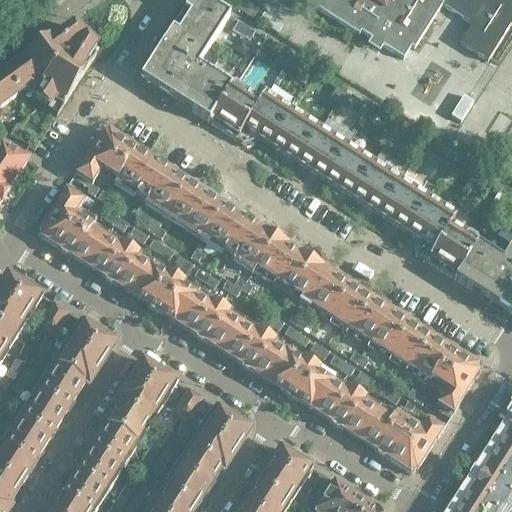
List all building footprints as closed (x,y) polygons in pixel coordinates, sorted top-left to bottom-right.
[(212,45),(228,20),(229,19),(200,0),(191,0),(183,13),(189,17),(184,25),(182,27),(212,45)] [(299,0),(358,37),(360,34),(370,41),(372,42),(370,45),(379,50),(381,47),(403,61),(410,49),(413,51),(441,7),(472,27),(459,46),(487,64),(511,24),(511,0),(488,0),(486,4),(480,0),(299,0)] [(197,68),(212,45),(182,27),(184,25),(178,21),(160,48),(161,48),(143,75),(139,81),(180,108),(203,72),(197,68)] [(244,51),(254,34),(237,24),(227,40),(244,51)] [(96,56),(93,54),(93,53),(95,50),(72,29),(69,32),(66,29),(42,46),(57,67),(80,81),(96,56)] [(46,79),(57,67),(42,46),(9,70),(25,92),(30,88),(36,95),(46,79)] [(282,68),(288,60),(281,56),(276,64),(282,68)] [(289,73),(294,64),(288,60),(282,68),(289,73)] [(58,115),(80,81),(57,67),(46,79),(36,95),(33,99),(58,115)] [(0,109),(25,92),(9,70),(0,76),(0,109)] [(208,125),(230,90),(203,72),(180,108),(208,125)] [(259,105),(234,88),(230,89),(230,90),(208,125),(235,142),(259,105)] [(337,103),(342,95),(335,91),(330,99),(337,103)] [(344,108),(349,99),(342,95),(337,103),(344,108)] [(270,148),(291,114),(264,97),(259,105),(235,142),(246,149),(251,148),(257,140),(270,148)] [(297,165),(319,132),(291,114),(270,148),(297,165)] [(391,138),(397,130),(390,126),(385,134),(391,138)] [(17,141),(22,133),(15,129),(11,137),(17,141)] [(398,143),(403,134),(397,130),(391,138),(398,143)] [(324,183),(346,149),(319,132),(297,165),(324,183)] [(117,182),(136,154),(137,152),(128,146),(128,147),(114,138),(111,135),(110,134),(107,134),(104,135),(102,136),(101,136),(100,137),(101,138),(99,142),(95,148),(94,147),(88,156),(89,157),(82,168),(81,167),(75,177),(93,189),(103,173),(117,182)] [(0,189),(7,194),(27,163),(4,148),(0,153),(0,189)] [(352,200),(373,167),(346,149),(324,183),(352,200)] [(187,187),(136,154),(117,182),(118,182),(116,185),(129,194),(132,190),(161,209),(158,212),(162,215),(165,211),(169,214),(187,187)] [(445,173),(451,165),(444,160),(439,169),(445,173)] [(452,177),(457,169),(451,165),(445,173),(452,177)] [(379,218),(400,184),(373,167),(352,200),(379,218)] [(115,203),(93,189),(75,177),(73,182),(88,192),(86,195),(111,211),(115,203)] [(406,235),(428,201),(400,184),(379,218),(406,235)] [(205,237),(223,209),(187,187),(169,214),(187,226),(185,229),(189,232),(191,228),(205,237)] [(92,233),(94,229),(76,218),(79,214),(78,213),(83,204),(65,192),(49,218),(49,221),(43,229),(41,231),(41,230),(38,235),(39,235),(40,241),(44,244),(47,244),(55,249),(57,252),(70,261),(71,259),(86,269),(105,241),(92,233)] [(499,208),(505,199),(498,195),(492,203),(499,208)] [(426,264),(450,227),(455,219),(428,201),(406,235),(419,244),(414,252),(415,257),(426,264)] [(96,217),(101,210),(93,205),(88,212),(96,217)] [(253,273),(274,240),(263,233),(262,234),(223,209),(205,237),(220,247),(218,250),(222,253),(223,250),(234,257),(233,260),(243,266),(245,263),(253,268),(251,271),(253,273)] [(128,227),(108,214),(103,222),(123,235),(128,227)] [(165,235),(159,230),(151,225),(146,233),(160,242),(165,235)] [(453,282),(476,247),(476,246),(476,243),(450,227),(426,264),(453,282)] [(146,239),(133,230),(128,238),(141,247),(146,239)] [(309,307),(330,274),(323,270),(322,271),(299,256),(299,255),(287,247),(286,248),(274,240),(253,273),(255,274),(257,270),(263,274),(261,278),(265,280),(267,277),(289,291),(287,294),(289,296),(291,297),(293,293),(301,298),(298,303),(308,310),(309,308),(309,307)] [(149,270),(137,261),(139,257),(119,245),(116,248),(105,241),(86,269),(102,279),(101,281),(115,289),(116,288),(131,297),(149,270)] [(173,256),(153,243),(148,250),(168,264),(173,256)] [(511,246),(501,263),(501,270),(482,300),(511,319),(511,246)] [(482,300),(501,270),(501,263),(476,247),(453,282),(482,300)] [(197,265),(202,258),(194,253),(190,261),(197,265)] [(193,268),(178,259),(173,267),(188,276),(193,268)] [(195,299),(182,290),(185,287),(164,273),(162,277),(149,270),(131,297),(136,301),(147,308),(147,309),(161,318),(161,317),(169,322),(170,322),(177,327),(195,299)] [(219,284),(198,272),(193,280),(214,292),(219,284)] [(385,311),(374,304),(374,303),(347,285),(346,286),(335,279),(335,278),(330,274),(309,307),(309,308),(320,314),(318,318),(322,321),(324,317),(353,336),(351,339),(355,342),(357,338),(368,345),(389,313),(386,310),(385,311)] [(42,299),(7,277),(0,287),(0,301),(29,320),(42,299)] [(247,298),(252,290),(238,281),(233,288),(226,284),(221,291),(236,301),(240,293),(247,298)] [(240,327),(227,319),(230,315),(209,302),(207,306),(195,299),(177,327),(193,337),(192,338),(206,347),(207,346),(221,355),(240,327)] [(29,320),(0,301),(0,330),(16,341),(29,320)] [(56,334),(67,316),(54,307),(42,325),(43,331),(50,335),(56,334)] [(445,349),(433,342),(434,340),(406,323),(405,324),(394,317),(395,316),(389,313),(368,345),(380,352),(377,356),(381,359),(384,355),(413,373),(410,377),(415,380),(417,376),(428,383),(430,380),(449,350),(445,348),(445,349)] [(307,325),(301,321),(293,316),(288,324),(303,333),(307,325)] [(309,342),(269,317),(264,325),(304,350),(309,342)] [(115,345),(105,339),(80,323),(66,344),(98,365),(101,367),(115,345)] [(48,351),(56,339),(50,335),(43,331),(37,327),(30,339),(36,343),(40,338),(45,341),(41,346),(48,351)] [(285,356),(273,348),(275,344),(254,331),(252,335),(240,327),(221,355),(238,366),(237,367),(251,376),(252,375),(267,384),(285,356)] [(0,359),(3,361),(16,341),(0,330),(0,359)] [(101,367),(98,365),(66,344),(53,365),(85,385),(88,387),(101,367)] [(328,355),(314,346),(309,353),(323,363),(328,355)] [(470,387),(474,381),(477,377),(477,378),(478,376),(478,373),(478,371),(476,368),(475,367),(471,365),(457,357),(458,356),(449,350),(430,380),(445,390),(435,407),(440,410),(451,417),(452,418),(458,408),(458,407),(465,396),(465,397),(471,388),(470,387)] [(368,364),(353,354),(348,362),(363,371),(368,364)] [(12,383),(26,361),(19,356),(5,378),(12,383)] [(330,385),(318,377),(320,373),(300,360),(297,364),(285,356),(267,384),(272,387),(271,387),(283,395),(282,396),(296,405),(297,404),(309,411),(312,412),(330,385)] [(354,371),(334,358),(329,366),(349,379),(354,371)] [(177,386),(173,384),(174,383),(142,363),(133,377),(129,383),(132,385),(164,406),(177,386)] [(67,412),(85,385),(53,365),(35,392),(67,412)] [(19,397),(33,375),(26,370),(12,392),(19,397)] [(374,384),(359,374),(354,382),(369,391),(374,384)] [(164,406),(132,385),(129,383),(125,390),(116,404),(119,406),(151,426),(164,406)] [(375,413),(363,406),(366,402),(345,389),(342,392),(330,385),(312,412),(329,423),(328,425),(342,434),(343,432),(356,441),(375,413)] [(399,400),(379,387),(374,395),(394,408),(399,400)] [(50,440),(67,412),(35,392),(18,419),(50,440)] [(426,401),(411,392),(406,399),(421,408),(426,401)] [(191,420),(202,402),(188,394),(177,412),(178,417),(178,418),(179,418),(183,421),(185,421),(191,420)] [(419,412),(405,403),(400,411),(414,420),(419,412)] [(151,426),(119,406),(118,408),(116,409),(112,414),(112,417),(106,426),(138,446),(151,426)] [(250,432),(218,411),(217,412),(214,410),(201,430),(234,451),(236,452),(250,432)] [(451,417),(440,410),(437,414),(448,421),(451,417)] [(169,434),(179,418),(178,418),(178,417),(172,413),(162,430),(169,434)] [(428,453),(436,442),(443,433),(441,432),(431,425),(425,422),(422,428),(420,427),(418,430),(395,415),(392,419),(390,418),(388,421),(375,413),(356,441),(374,452),(373,454),(387,463),(388,462),(389,462),(390,465),(399,470),(401,470),(403,472),(405,474),(409,477),(409,476),(415,475),(416,475),(418,471),(418,468),(422,462),(424,462),(429,454),(428,453)] [(195,426),(199,419),(195,416),(191,423),(195,426)] [(32,467),(50,440),(18,419),(0,447),(32,467)] [(180,441),(190,424),(185,421),(183,421),(173,437),(180,441)] [(444,428),(433,421),(431,425),(441,432),(444,428)] [(138,446),(106,426),(93,446),(125,466),(138,446)] [(236,452),(234,451),(201,430),(188,450),(223,472),(236,452)] [(511,434),(500,453),(511,460),(511,434)] [(142,476),(163,444),(156,439),(135,472),(142,476)] [(125,466),(93,446),(74,477),(88,486),(92,479),(101,485),(104,481),(112,487),(125,466)] [(166,464),(174,450),(167,446),(158,459),(166,464)] [(27,476),(32,467),(0,447),(0,475),(19,488),(21,485),(23,484),(27,479),(27,476)] [(223,472),(188,450),(175,470),(207,491),(213,482),(215,480),(219,475),(219,472),(220,471),(223,473),(223,472)] [(298,494),(312,472),(312,471),(280,451),(264,476),(262,477),(259,482),(259,485),(257,487),(286,505),(292,494),(298,494)] [(507,510),(511,502),(511,460),(500,453),(464,510),(467,511),(503,511),(505,509),(507,510)] [(157,478),(166,464),(158,459),(150,473),(157,478)] [(207,491),(175,470),(162,490),(194,511),(196,509),(198,507),(201,502),(202,500),(207,491)] [(18,490),(19,488),(0,475),(0,504),(6,508),(7,508),(12,499),(14,498),(18,493),(18,490)] [(83,511),(96,511),(108,494),(112,487),(104,481),(101,485),(92,479),(88,486),(74,477),(61,498),(83,511)] [(364,511),(368,507),(330,483),(324,493),(327,495),(320,506),(316,511),(364,511)] [(124,505),(134,489),(127,484),(117,500),(124,505)] [(140,504),(149,491),(141,486),(133,500),(140,504)] [(280,511),(286,505),(257,487),(256,489),(254,490),(250,495),(250,498),(244,507),(252,511),(280,511)] [(193,511),(194,511),(162,490),(150,511),(151,511),(193,511)] [(83,511),(61,498),(59,500),(57,501),(54,506),(53,509),(51,511),(83,511)] [(119,511),(124,505),(117,500),(109,511),(119,511)] [(134,511),(140,504),(133,500),(124,511),(134,511)] [(316,511),(320,506),(313,501),(305,511),(316,511)]
